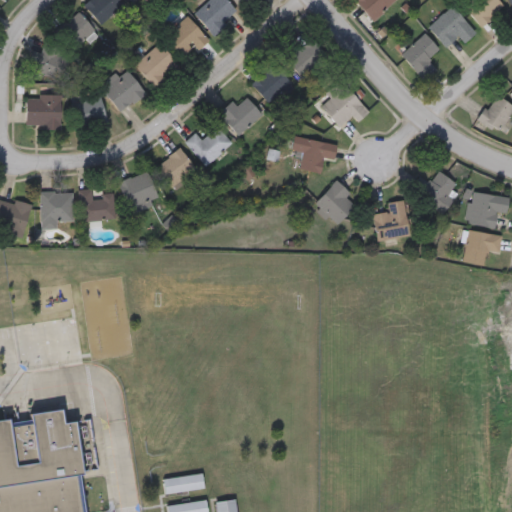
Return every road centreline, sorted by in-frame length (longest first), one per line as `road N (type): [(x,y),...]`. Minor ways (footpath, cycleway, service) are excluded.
road 1 (residential): [(3,149),(15,164),(41,166),(128,146),(297,0)]
road 2 (residential): [(319,0),(429,116),(471,148),(511,164)]
road 3 (residential): [(43,0),(3,51),(3,149)]
